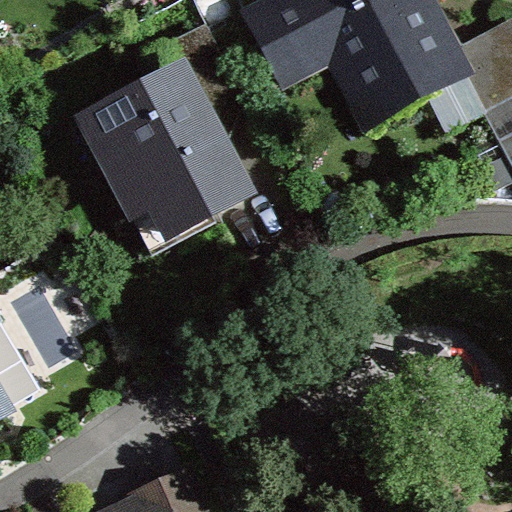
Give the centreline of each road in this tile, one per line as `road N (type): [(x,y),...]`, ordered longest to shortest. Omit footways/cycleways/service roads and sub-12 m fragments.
road 1 (residential): [(191,377),(324,280),(423,226),(511,216)]
road 2 (residential): [(0,495),(191,377)]
